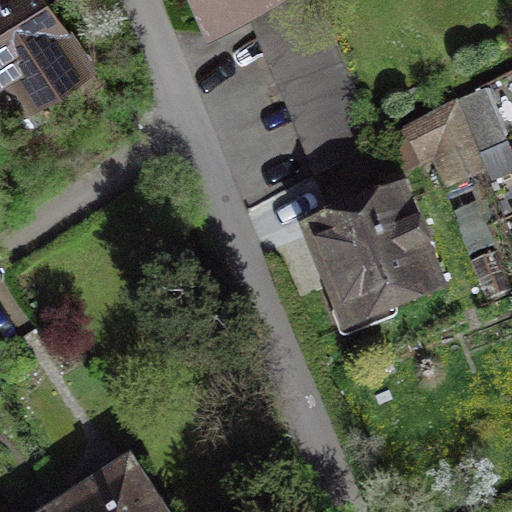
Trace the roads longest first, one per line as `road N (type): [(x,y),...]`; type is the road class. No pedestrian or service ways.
road 1 (residential): [(179,105),(346,511)]
road 2 (residential): [(0,222),(179,105)]
